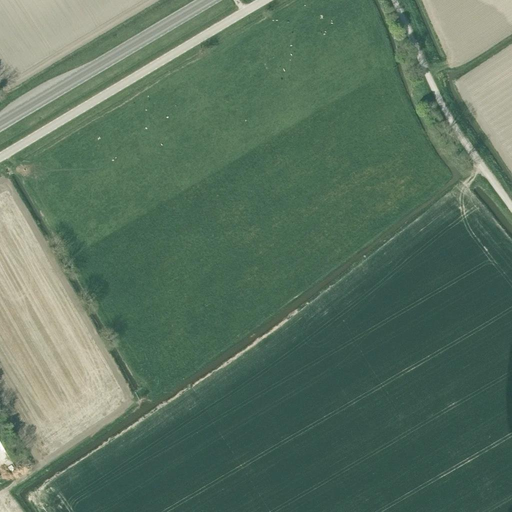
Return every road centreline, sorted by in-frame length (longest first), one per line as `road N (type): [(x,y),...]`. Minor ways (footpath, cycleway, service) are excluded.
road 1 (unclassified): [(0,157),(264,0)]
road 2 (primary): [(0,122),(207,0)]
road 3 (unclassified): [(511,207),(455,129),(394,0)]
